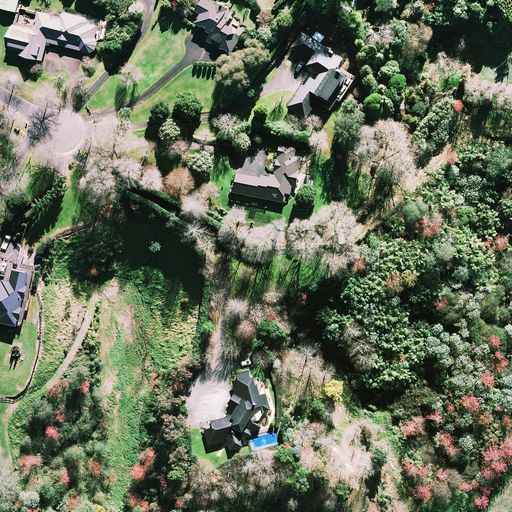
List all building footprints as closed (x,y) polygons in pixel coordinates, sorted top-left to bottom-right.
[(31,0),(2,0),(0,9),(18,14),(21,0),(28,0),(31,1),(31,0)] [(235,13),(209,0),(204,0),(198,13),(203,16),(198,26),(213,33),(208,43),(232,55),(243,35),(228,27),(235,13)] [(100,4),(93,8),(98,17),(105,13),(100,4)] [(49,43),(86,53),(88,54),(89,54),(90,54),(92,53),(93,53),(94,52),(95,52),(96,51),(97,50),(98,49),(99,47),(99,46),(99,45),(99,43),(99,42),(96,38),(99,28),(88,25),(90,20),(65,13),(63,21),(51,18),(51,16),(39,13),(35,30),(15,25),(9,47),(22,51),(20,57),(43,63),(49,43)] [(321,45),(325,39),(326,37),(317,32),(312,39),(301,33),(290,50),(312,64),(307,71),(320,79),(318,83),(312,79),(303,92),(301,91),(288,111),(308,123),(320,103),(328,108),(333,101),(340,105),(355,81),(339,70),(345,60),(321,45)] [(335,32),(330,39),(347,50),(351,42),(335,32)] [(307,142),(298,141),(297,149),(306,150),(307,142)] [(296,150),(280,147),(274,179),(259,176),(258,179),(237,175),(233,195),(285,205),(286,196),(291,197),(292,189),(296,190),(302,160),(294,159),(296,150)] [(0,325),(18,329),(19,324),(20,325),(23,312),(28,313),(30,306),(24,305),(30,276),(13,273),(8,272),(7,279),(11,280),(10,286),(0,283),(0,325)] [(232,384),(236,396),(226,412),(233,416),(232,419),(211,424),(213,430),(205,432),(209,447),(229,442),(232,452),(243,449),(241,441),(251,438),(250,434),(262,431),(261,424),(266,413),(271,412),(266,396),(260,398),(254,381),(253,381),(250,373),(236,377),(238,382),(232,384)]
